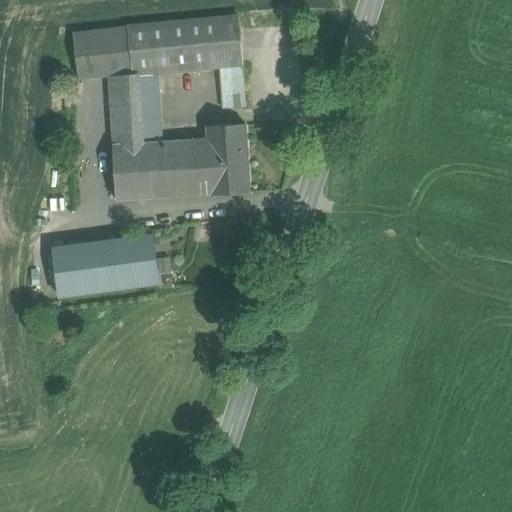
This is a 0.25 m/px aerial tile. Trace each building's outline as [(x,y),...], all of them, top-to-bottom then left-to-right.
[(240,18),(129,26),(133,73),(160,71),(222,66),(243,65),(240,18)] [(129,26),(74,30),(78,77),(111,75),(133,73),(129,26)] [(243,65),(222,66),(225,109),(246,108),(243,65)] [(160,71),(137,73),(142,146),(165,145),(160,71)] [(133,73),(111,75),(116,147),(116,148),(142,146),(137,73),(133,73)] [(248,125),(209,128),(210,142),(214,195),(214,197),(252,194),(248,125)] [(142,146),(116,148),(116,147),(115,147),(119,201),(214,195),(210,142),(165,145),(142,146)] [(156,237),(57,251),(64,299),(163,284),(156,237)]
